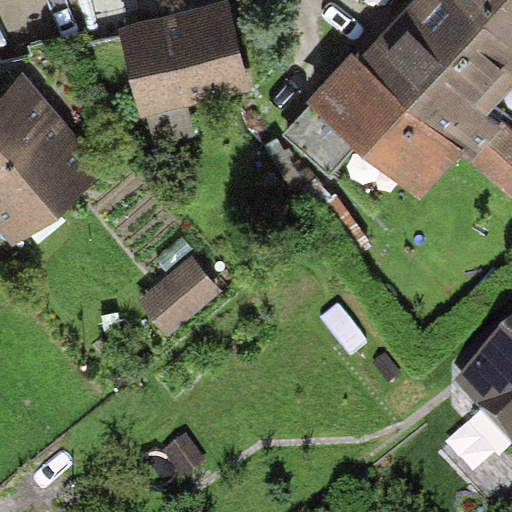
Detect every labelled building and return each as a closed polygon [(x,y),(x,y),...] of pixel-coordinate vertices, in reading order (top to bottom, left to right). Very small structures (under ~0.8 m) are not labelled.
[(228,0),(167,0),(117,12),(140,108),(248,83),(228,0)] [(511,0),(410,0),(362,55),(462,143),(478,158),(508,124),(482,101),(511,67),(511,0)] [(352,47),(311,94),(420,191),(462,143),(362,55),(352,47)] [(22,62),(0,80),(0,225),(10,238),(104,162),(22,62)] [(511,127),(508,124),(478,158),(511,187),(511,127)] [(192,249),(138,295),(170,332),(224,285),(192,249)] [(511,331),(458,379),(511,439),(511,331)]
